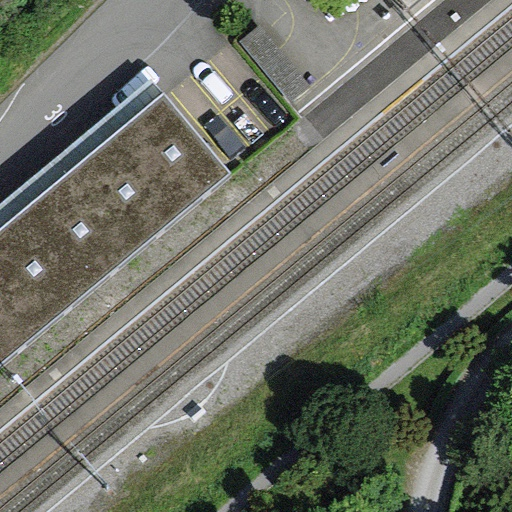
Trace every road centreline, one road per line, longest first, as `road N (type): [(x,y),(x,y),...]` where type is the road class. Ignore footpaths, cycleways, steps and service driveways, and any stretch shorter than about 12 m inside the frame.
road 1 (residential): [(156,0),(0,160)]
road 2 (residential): [(427,511),(440,451),(477,373),(511,337)]
